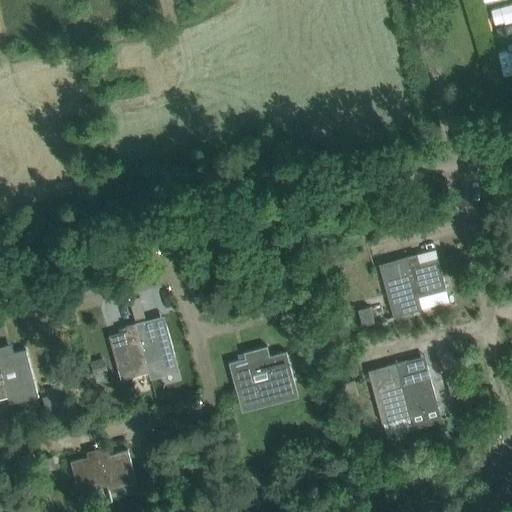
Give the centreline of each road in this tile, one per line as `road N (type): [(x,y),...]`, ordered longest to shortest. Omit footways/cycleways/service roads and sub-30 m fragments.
road 1 (unclassified): [(0,276),(511,140)]
road 2 (unknown): [(462,153),(418,0)]
